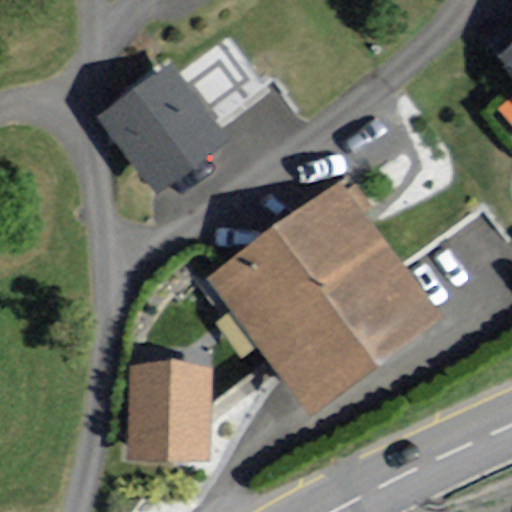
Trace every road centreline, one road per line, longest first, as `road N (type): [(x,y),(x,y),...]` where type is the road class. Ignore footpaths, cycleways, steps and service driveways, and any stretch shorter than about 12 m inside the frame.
road 1 (residential): [(90,0),(95,56),(83,136),(110,275),(107,372),(78,511)]
road 2 (secondary): [(330,511),(511,425)]
